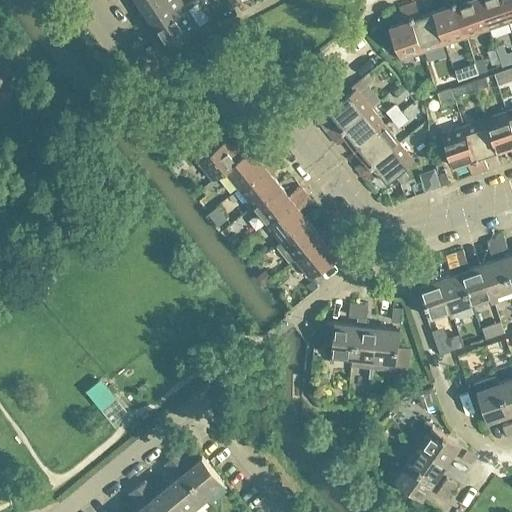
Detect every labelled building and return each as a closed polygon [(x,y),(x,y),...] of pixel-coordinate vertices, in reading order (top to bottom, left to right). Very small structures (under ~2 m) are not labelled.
[(186,6),(181,0),(136,0),(155,27),(186,6)] [(466,35),(453,0),(444,0),(447,5),(433,10),(445,43),(466,35)] [(488,28),(478,0),(453,0),(466,35),(488,28)] [(509,21),(502,0),(478,0),(488,28),(509,21)] [(511,0),(502,0),(509,21),(511,28),(511,0)] [(445,43),(433,10),(420,15),(415,1),(407,4),(423,50),(445,43)] [(423,50),(407,4),(399,7),(404,20),(389,25),(401,58),(423,50)] [(168,46),(199,26),(186,6),(155,27),(168,46)] [(199,26),(195,28),(199,34),(201,33),(209,27),(205,21),(199,26)] [(0,80),(9,56),(0,52),(0,80)] [(474,62),(469,64),(473,74),(478,73),(474,62)] [(486,75),(472,80),(476,89),(489,85),(486,75)] [(466,82),(450,87),(454,97),(469,91),(466,82)] [(402,83),(394,90),(402,99),(410,93),(402,83)] [(332,137),(371,106),(356,87),(329,109),(338,121),(327,130),(332,137)] [(450,87),(437,91),(441,103),(454,98),(454,97),(450,87)] [(358,146),(385,124),(371,106),(332,137),(338,143),(349,135),(358,146)] [(511,124),(507,110),(485,117),(497,150),(510,145),(511,151),(511,124)] [(497,150),(485,117),(464,124),(480,171),(488,168),(483,155),(497,150)] [(361,172),(399,141),(385,124),(358,146),(367,157),(355,166),(361,172)] [(480,171),(464,124),(441,132),(453,165),(467,160),(472,174),(480,171)] [(224,169),(251,147),(245,140),(234,149),(225,138),(210,150),(203,141),(192,150),(199,159),(198,160),(213,179),(225,170),(224,169)] [(387,182),(414,160),(399,141),(361,172),(366,179),(377,170),(387,182)] [(238,187),(277,156),(271,149),(260,158),(251,147),(224,169),(225,170),(238,187)] [(252,205),(280,183),(271,172),(282,163),(277,156),(238,187),(252,205)] [(267,222),(305,192),(300,185),(288,194),(280,183),(252,205),(267,222)] [(281,240),(308,218),(299,207),(311,199),(305,192),(267,222),(281,240)] [(290,262),(295,258),(334,227),(328,221),(317,229),(308,218),(281,240),(276,244),(290,262)] [(310,277),(337,255),(328,243),(339,234),(334,227),(295,258),(310,277)] [(503,234),(495,237),(499,249),(507,246),(503,234)] [(490,251),(499,249),(495,237),(486,240),(490,251)] [(463,248),(454,251),(458,263),(466,260),(463,248)] [(449,266),(458,263),(454,251),(446,254),(449,266)] [(511,252),(501,256),(511,286),(511,252)] [(498,301),(495,294),(511,287),(511,286),(501,256),(481,263),(494,302),(498,301)] [(426,274),(422,263),(413,266),(416,277),(426,274)] [(494,302),(481,263),(460,270),(471,302),(488,296),(491,304),(494,302)] [(263,270),(257,275),(263,283),(270,278),(272,276),(266,268),(263,270)] [(457,315),(454,308),(471,302),(460,270),(440,277),(454,316),(457,315)] [(454,316),(440,277),(419,285),(430,316),(447,310),(450,318),(454,316)] [(348,314),(357,315),(358,303),(350,302),(348,314)] [(358,303),(357,315),(356,323),(353,356),(352,356),(351,365),(369,367),(368,377),(372,378),(373,367),(378,326),(368,325),(369,317),(366,316),(368,304),(358,303)] [(401,320),(402,308),(393,307),(391,319),(401,320)] [(356,323),(334,321),(334,322),(321,320),(318,343),(332,344),(330,362),(333,362),(334,354),(352,356),(353,356),(356,323)] [(398,345),(400,328),(378,326),(373,367),(408,371),(410,346),(398,345)] [(449,337),(435,341),(439,353),(463,345),(459,333),(449,337)] [(511,412),(511,368),(511,369),(511,377),(497,382),(508,414),(511,412)] [(508,414),(497,382),(495,375),(474,382),(487,421),(508,414)] [(104,421),(120,408),(100,383),(84,396),(104,421)] [(460,443),(426,420),(413,438),(447,462),(460,443)] [(506,435),(511,433),(511,424),(511,421),(502,424),(506,435)] [(414,451),(407,460),(435,479),(447,462),(413,438),(407,446),(414,451)] [(471,463),(476,455),(466,448),(461,456),(471,463)] [(172,457),(180,466),(187,460),(180,451),(172,457)] [(224,482),(202,455),(184,470),(206,497),(224,482)] [(165,463),(173,472),(180,466),(172,457),(165,463)] [(435,479),(407,460),(397,476),(390,471),(388,474),(422,498),(435,479)] [(206,497),(184,470),(166,485),(188,511),(206,497)] [(447,476),(441,484),(451,491),(456,483),(447,476)] [(137,485),(145,495),(152,489),(144,479),(137,485)] [(446,498),(451,491),(441,484),(436,491),(446,498)] [(130,491),(137,501),(145,495),(137,485),(130,491)] [(187,511),(188,511),(166,485),(149,499),(158,511),(187,511)] [(158,511),(149,499),(133,511),(158,511)]
